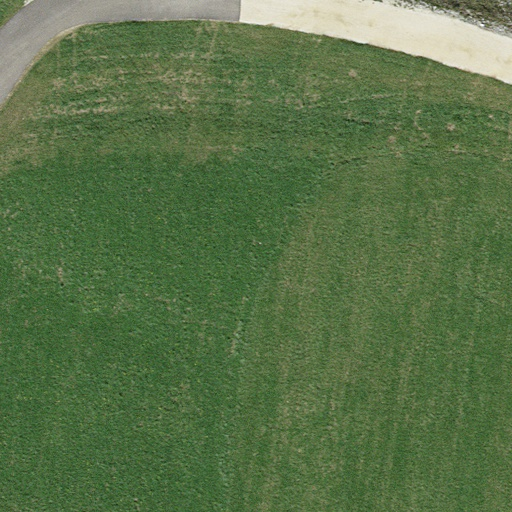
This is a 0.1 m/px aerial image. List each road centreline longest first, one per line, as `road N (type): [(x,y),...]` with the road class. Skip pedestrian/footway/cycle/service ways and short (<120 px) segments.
road 1 (track): [(249,0),(511,62)]
road 2 (track): [(0,65),(23,34),(75,6),(117,0)]
